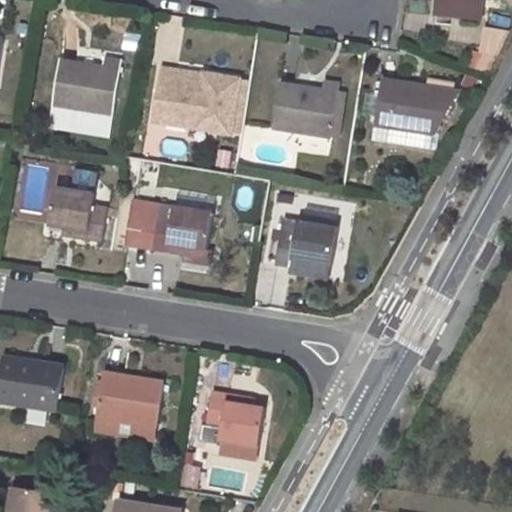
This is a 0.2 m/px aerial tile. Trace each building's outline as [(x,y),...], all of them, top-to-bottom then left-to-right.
[(440,0),(439,0),(437,0),(435,16),(481,21),(483,0),(440,0)] [(477,70),(498,74),(506,31),(485,27),(477,70)] [(2,49),(0,61),(0,74),(7,76),(11,51),(2,49)] [(63,59),(55,104),(113,114),(122,59),(106,56),(105,69),(77,64),(78,61),(63,59)] [(163,66),(154,120),(212,130),(221,84),(205,81),(204,85),(177,80),(179,69),(163,66)] [(458,92),(413,85),(413,83),(384,78),(374,139),(426,148),(435,133),(438,112),(447,113),(458,92)] [(323,91),(296,87),(297,84),(281,81),(274,128),(332,137),(341,83),(325,80),(323,91)] [(435,133),(426,148),(432,149),(435,133)] [(75,168),(72,188),(96,192),(99,173),(75,168)] [(57,185),(50,226),(69,229),(68,236),(103,242),(108,206),(94,203),(96,192),(72,188),(57,185)] [(160,203),(152,250),(188,255),(189,247),(208,250),(215,212),(160,203)] [(283,229),(277,263),(293,266),(312,270),(313,262),(332,265),(333,266),(339,227),(337,227),(340,213),(307,207),(305,221),(285,216),(283,229)] [(293,266),(292,273),(329,279),(332,265),(313,262),(312,270),(293,266)] [(4,357),(0,381),(0,400),(59,409),(66,367),(4,357)] [(104,373),(97,414),(159,424),(166,383),(104,373)] [(214,390),(208,424),(223,427),(221,440),(223,440),(260,446),(266,407),(247,403),(248,396),(214,390)] [(260,446),(223,440),(221,453),(258,460),(260,446)] [(201,467),(186,465),(183,486),(198,488),(201,467)] [(14,487),(9,511),(48,511),(52,493),(14,487)] [(183,511),(119,500),(117,511),(183,511)]
